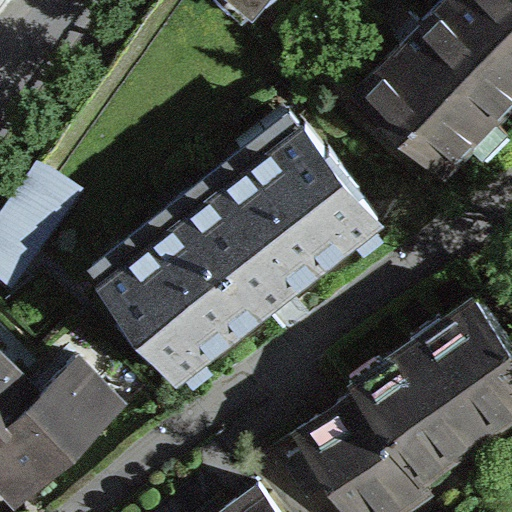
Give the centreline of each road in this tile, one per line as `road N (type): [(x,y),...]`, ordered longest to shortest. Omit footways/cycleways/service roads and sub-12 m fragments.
road 1 (residential): [(92,511),(511,214)]
road 2 (tertiary): [(0,100),(69,0)]
